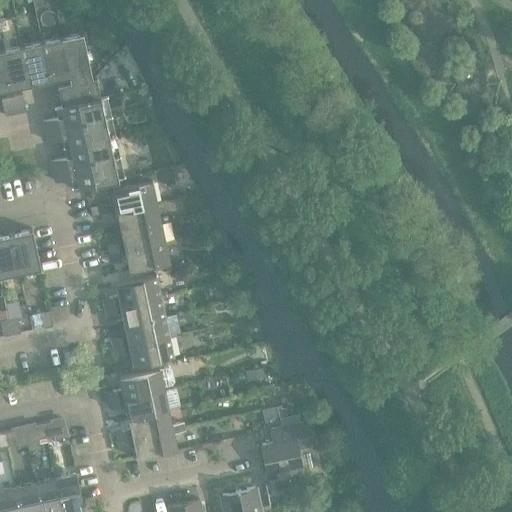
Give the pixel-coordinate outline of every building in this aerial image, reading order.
[(92,78),(92,77),(82,33),(61,38),(69,77),(76,75),(77,81),(92,78)] [(41,42),(49,81),(69,77),(61,38),(41,42)] [(49,81),(41,42),(21,46),(29,85),(49,81)] [(29,85),(21,46),(0,50),(9,90),(29,85)] [(0,91),(9,90),(0,50),(0,91)] [(92,78),(77,81),(57,85),(60,99),(99,91),(96,76),(92,77),(92,78)] [(63,114),(102,106),(99,91),(60,99),(63,114)] [(10,96),(14,113),(25,111),(21,94),(10,96)] [(14,113),(10,96),(1,98),(4,115),(14,113)] [(45,133),(106,120),(102,106),(63,114),(63,116),(42,120),(45,133)] [(69,143),(109,135),(106,120),(45,133),(47,141),(68,136),(69,143)] [(51,163),(112,149),(109,135),(69,143),(72,155),(50,160),(51,163)] [(54,177),(115,164),(112,149),(51,163),(54,177)] [(115,164),(54,177),(55,180),(76,176),(79,187),(118,179),(115,164)] [(101,213),(101,215),(156,203),(152,182),(112,191),(116,209),(111,210),(109,202),(99,205),(101,213)] [(103,221),(118,218),(121,232),(161,223),(156,203),(101,215),(103,221)] [(99,205),(90,207),(92,215),(101,213),(99,205)] [(121,232),(125,252),(165,243),(161,223),(121,232)] [(0,276),(40,268),(31,228),(0,234),(0,276)] [(112,261),(122,259),(118,242),(108,244),(112,261)] [(165,243),(125,252),(129,271),(169,262),(165,243)] [(116,284),(118,295),(103,298),(106,309),(161,297),(156,275),(116,284)] [(122,311),(122,312),(125,324),(165,316),(161,297),(106,309),(107,315),(122,311)] [(41,311),(44,326),(53,324),(50,310),(41,311)] [(22,331),(19,316),(17,317),(9,318),(13,333),(20,331),(22,331)] [(125,324),(129,345),(169,336),(165,316),(125,324)] [(0,320),(3,335),(13,333),(9,318),(0,320)] [(115,355),(126,352),(122,336),(112,338),(115,355)] [(169,336),(129,345),(133,364),(173,355),(169,336)] [(119,376),(122,389),(107,392),(109,400),(109,402),(176,387),(176,386),(164,388),(163,386),(172,384),(174,380),(172,369),(168,366),(159,368),(119,376)] [(265,366),(246,371),(248,380),(267,375),(265,366)] [(125,406),(128,419),(168,410),(168,409),(180,406),(176,387),(109,402),(110,409),(125,406)] [(281,404),(277,406),(280,416),(288,414),(285,406),(281,407),(281,404)] [(128,419),(130,429),(115,432),(118,441),(184,427),(183,422),(171,425),(168,410),(128,419)] [(0,446),(67,433),(64,418),(0,432),(0,446)] [(280,426),(283,439),(257,445),(266,485),(270,484),(272,492),(291,488),(290,480),(304,476),(298,448),(316,444),(311,420),(280,426)] [(134,445),(134,446),(136,458),(177,449),(173,432),(185,429),(184,427),(118,441),(119,448),(134,445)] [(55,478),(62,511),(84,511),(76,474),(55,478)] [(35,483),(41,511),(62,511),(55,478),(35,483)] [(15,487),(20,511),(41,511),(35,483),(15,487)] [(0,490),(0,511),(20,511),(15,487),(0,490)] [(271,511),(270,505),(259,508),(254,487),(222,494),(226,511),(271,511)] [(202,511),(199,499),(168,506),(169,511),(202,511)]
